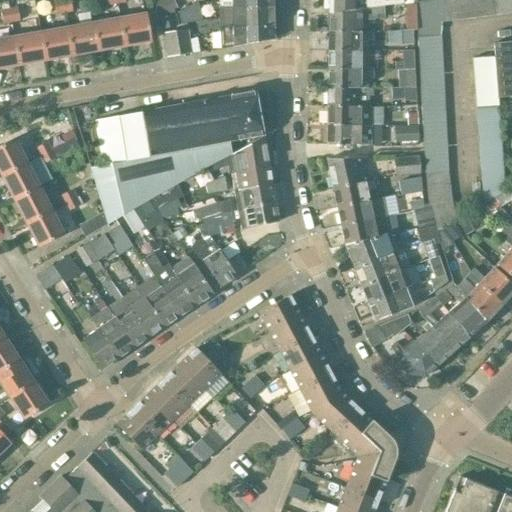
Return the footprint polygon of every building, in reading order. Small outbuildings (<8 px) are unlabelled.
[(60,0),(53,1),(55,15),(64,14),(61,0),(60,0)] [(70,0),(61,0),(64,14),(72,12),(70,0)] [(170,11),(164,0),(162,0),(153,4),(157,16),(170,11)] [(223,7),(232,7),(272,7),(271,0),(231,0),(232,7),(218,7),(218,17),(223,17),(223,7)] [(357,0),(327,0),(327,13),(358,9),(358,8),(357,0)] [(365,8),(383,6),(402,4),(402,0),(365,0),(365,7),(365,8)] [(441,36),(441,22),(438,0),(429,0),(416,2),(417,30),(418,37),(441,36)] [(451,0),(438,0),(441,22),(454,20),(451,0)] [(464,0),(451,0),(454,20),(467,19),(464,0)] [(477,0),(464,0),(467,19),(481,17),(477,0)] [(493,15),(491,0),(477,0),(481,17),(493,15)] [(504,0),(491,0),(493,15),(506,13),(504,0)] [(412,4),(406,5),(407,30),(417,30),(416,2),(412,2),(412,4)] [(379,14),(379,18),(384,18),(383,6),(365,8),(365,7),(358,8),(358,9),(327,13),(327,31),(360,32),(360,20),(374,19),(374,15),(379,14)] [(223,7),(223,17),(218,17),(219,28),(228,26),(272,25),(272,7),(232,7),(223,7)] [(17,8),(9,9),(11,23),(19,22),(17,8)] [(119,19),(124,45),(151,40),(146,15),(145,15),(130,17),(129,8),(118,10),(119,19)] [(0,10),(0,11),(2,25),(11,23),(9,9),(0,10)] [(160,31),(178,26),(175,15),(157,20),(160,31)] [(119,19),(107,22),(93,24),(97,50),(124,45),(119,19)] [(67,29),(71,54),(97,50),(93,24),(67,29)] [(219,49),(272,40),(272,25),(228,26),(218,30),(219,49)] [(40,33),(45,59),(71,54),(67,29),(40,33)] [(178,56),(191,54),(187,30),(175,32),(178,56)] [(360,32),(327,31),(327,51),(367,50),(368,31),(360,32)] [(162,34),(166,58),(178,56),(175,32),(162,34)] [(40,33),(14,38),(18,63),(45,59),(40,33)] [(418,50),(441,49),(441,36),(418,37),(418,50)] [(0,40),(0,66),(18,63),(14,38),(0,40)] [(511,96),(511,41),(493,43),(494,56),(495,69),(496,81),(497,94),(498,98),(511,96)] [(418,50),(418,51),(418,62),(442,61),(441,49),(418,50)] [(367,50),(327,51),(327,69),(367,70),(367,69),(367,50)] [(473,71),(495,69),(494,56),(472,58),(473,71)] [(418,62),(418,64),(419,74),(442,73),(442,61),(418,62)] [(326,88),(367,88),(367,79),(372,79),(372,69),(367,69),(367,70),(327,69),(326,88)] [(495,69),(473,71),(474,83),(496,81),(495,69)] [(404,70),(405,85),(417,84),(416,70),(404,70)] [(442,73),(419,74),(420,87),(443,86),(442,73)] [(496,81),(474,83),(475,95),(497,94),(496,81)] [(402,88),(403,103),(418,102),(417,84),(405,85),(405,88),(402,88)] [(443,86),(420,87),(420,99),(444,98),(443,86)] [(326,106),(365,106),(369,106),(369,96),(372,96),(372,89),(367,89),(367,88),(326,88),(326,106)] [(107,224),(108,224),(122,216),(177,184),(210,166),(231,154),(229,143),(258,138),(262,137),(255,91),(95,120),(103,164),(90,168),(104,212),(107,224)] [(497,94),(475,95),(476,108),(499,106),(498,98),(497,94)] [(444,98),(420,99),(421,112),(444,110),(444,98)] [(326,124),(366,125),(371,125),(371,107),(369,107),(369,106),(365,106),(326,106),(326,124)] [(499,106),(476,108),(476,120),(500,119),(499,106)] [(444,110),(421,112),(422,124),(445,123),(444,110)] [(500,119),(476,120),(477,133),(501,131),(500,119)] [(446,135),(445,123),(422,124),(423,136),(446,135)] [(370,144),(371,125),(366,125),(326,124),(326,143),(370,144)] [(501,131),(477,133),(478,145),(501,143),(501,131)] [(446,135),(423,136),(423,149),(446,148),(446,135)] [(267,166),(262,137),(258,138),(231,154),(210,166),(210,171),(220,169),(220,167),(227,165),(228,173),(231,173),(235,172),(267,166)] [(0,145),(0,172),(1,175),(25,163),(12,138),(0,145)] [(35,149),(39,156),(50,151),(47,143),(35,149)] [(501,143),(478,145),(479,157),(502,155),(501,143)] [(446,148),(423,149),(424,161),(447,160),(446,148)] [(54,158),(50,151),(39,156),(39,157),(42,164),(43,164),(44,163),(54,158)] [(502,155),(479,157),(480,169),(503,168),(502,155)] [(393,159),(395,177),(421,173),(419,156),(404,157),(393,159)] [(325,159),(332,190),(368,182),(367,176),(362,178),(358,158),(325,159)] [(424,161),(425,175),(448,173),(448,170),(447,160),(424,161)] [(1,175),(14,199),(38,186),(25,163),(1,175)] [(267,166),(235,172),(231,173),(234,191),(238,190),(270,184),(267,166)] [(503,168),(480,169),(481,182),(504,180),(503,168)] [(425,175),(426,188),(449,184),(448,173),(425,175)] [(204,184),(207,194),(226,189),(224,177),(204,184)] [(398,180),(401,195),(423,191),(420,177),(398,180)] [(481,182),(482,206),(494,199),(505,192),(504,180),(481,182)] [(332,190),(336,208),(382,199),(382,198),(377,199),(373,181),(368,182),(332,190)] [(238,190),(234,191),(237,209),(273,203),(270,184),(238,190)] [(426,188),(428,202),(451,197),(450,191),(449,184),(426,188)] [(38,186),(14,199),(26,222),(50,210),(38,186)] [(505,192),(494,199),(499,208),(511,199),(511,192),(510,189),(505,192)] [(60,196),(67,211),(80,204),(72,190),(60,196)] [(454,210),(451,197),(428,202),(429,204),(429,207),(432,216),(454,210)] [(341,226),(372,220),(386,217),(382,199),(336,208),(341,226)] [(494,199),(482,206),(480,207),(485,217),(499,208),(494,199)] [(217,203),(218,213),(230,211),(228,201),(217,203)] [(277,222),(273,203),(237,209),(240,228),(277,222)] [(429,207),(424,209),(427,226),(434,224),(432,216),(429,207)] [(413,211),(417,228),(427,226),(424,209),(413,211)] [(39,246),(63,234),(50,210),(26,222),(39,246)] [(434,224),(437,233),(442,230),(451,224),(456,221),(454,210),(432,216),(434,224)] [(223,228),(233,227),(230,211),(218,213),(218,214),(202,218),(203,224),(199,225),(200,227),(206,236),(224,233),(223,228)] [(107,224),(104,212),(102,212),(90,218),(78,225),(85,238),(108,224),(107,224)] [(459,224),(465,235),(483,223),(476,215),(459,224)] [(345,243),(345,245),(388,235),(388,234),(388,233),(385,233),(382,218),(386,217),(372,220),(341,226),(345,243)] [(420,244),(424,242),(425,245),(439,241),(437,233),(434,224),(427,226),(417,228),(415,229),(420,244)] [(117,247),(128,240),(118,225),(107,232),(117,247)] [(506,227),(498,236),(511,248),(511,226),(509,230),(506,227)] [(443,252),(456,247),(449,239),(442,230),(437,233),(439,241),(440,243),(443,252)] [(110,248),(107,244),(101,235),(88,244),(96,257),(110,248)] [(345,245),(354,268),(395,252),(393,246),(389,247),(385,240),(389,238),(388,235),(345,245)] [(500,239),(496,244),(507,254),(497,265),(511,278),(511,248),(498,236),(498,237),(500,239)] [(429,259),(438,256),(434,244),(440,243),(439,241),(425,245),(429,259)] [(75,250),(85,267),(97,259),(86,243),(75,250)] [(237,276),(219,250),(210,257),(204,248),(197,254),(220,288),(237,276)] [(354,268),(361,285),(402,267),(400,262),(395,264),(393,257),(397,255),(395,252),(354,268)] [(153,276),(153,277),(179,315),(196,304),(176,276),(173,272),(168,263),(162,267),(152,253),(142,259),(153,276)] [(67,255),(55,263),(70,284),(82,276),(67,255)] [(428,261),(428,262),(432,273),(444,269),(439,257),(428,261)] [(188,267),(176,276),(196,304),(212,293),(190,261),(186,264),(188,267)] [(50,301),(68,290),(51,265),(34,275),(44,290),(43,291),(50,301)] [(409,287),(406,280),(402,281),(400,274),(404,272),(402,267),(361,285),(368,303),(409,287)] [(484,280),(473,269),(468,274),(502,306),(511,294),(511,285),(495,268),(484,280)] [(429,280),(433,292),(447,282),(445,274),(429,280)] [(473,291),(466,298),(487,321),(488,320),(502,306),(468,274),(463,280),(473,291)] [(137,287),(163,326),(179,315),(153,277),(137,287)] [(448,307),(445,309),(470,337),(487,321),(466,298),(453,283),(443,291),(449,299),(454,295),(458,300),(459,299),(461,301),(451,310),(448,307)] [(126,304),(148,337),(163,326),(137,287),(121,298),(122,299),(120,300),(124,306),(126,304)] [(368,303),(375,321),(416,305),(413,298),(410,299),(407,292),(410,291),(409,287),(368,303)] [(258,312),(269,331),(300,314),(290,295),(258,312)] [(109,312),(111,315),(133,347),(148,337),(126,304),(124,306),(120,300),(122,299),(121,298),(107,307),(109,312)] [(453,352),(470,337),(445,309),(442,312),(445,315),(436,323),(432,318),(426,311),(421,315),(427,323),(427,322),(453,352)] [(279,350),(310,333),(300,314),(269,331),(279,350)] [(407,314),(395,319),(399,328),(402,331),(411,324),(407,314)] [(118,357),(133,347),(111,315),(107,317),(109,321),(103,325),(99,319),(94,323),(96,325),(118,357)] [(388,329),(393,338),(402,331),(399,328),(395,319),(384,323),(385,324),(377,326),(381,333),(388,329)] [(415,336),(412,339),(436,367),(453,352),(427,322),(427,323),(422,327),(426,331),(417,339),(415,336)] [(79,334),(102,368),(118,357),(96,325),(93,327),(95,331),(89,335),(85,330),(79,334)] [(321,352),(310,333),(279,350),(289,369),(321,352)] [(0,338),(0,369),(17,359),(3,337),(0,338)] [(407,372),(427,376),(436,367),(412,339),(409,342),(412,345),(403,353),(398,348),(395,343),(389,347),(407,372)] [(226,354),(217,344),(203,357),(195,348),(179,363),(203,389),(220,374),(212,366),(226,354)] [(300,388),(331,371),(321,352),(289,369),(300,388)] [(31,381),(17,359),(0,369),(0,402),(10,396),(9,395),(31,381)] [(179,363),(163,378),(188,404),(203,389),(179,363)] [(300,388),(313,412),(341,390),(331,371),(300,388)] [(263,385),(255,376),(240,389),(249,398),(263,385)] [(148,393),(172,419),(188,404),(163,378),(148,393)] [(24,418),(46,404),(31,381),(9,395),(10,396),(24,418)] [(313,412),(331,429),(356,403),(341,390),(313,412)] [(148,393),(132,408),(157,434),(172,419),(148,393)] [(358,454),(345,486),(378,499),(394,458),(389,456),(385,439),(389,435),(356,403),(331,429),(358,454)] [(116,424),(140,450),(157,434),(132,408),(116,424)] [(226,414),(239,428),(244,424),(231,410),(226,414)] [(239,428),(226,414),(221,418),(235,432),(239,428)] [(295,420),(281,431),(285,436),(299,424),(295,420)] [(299,424),(285,436),(289,440),(303,429),(299,424)] [(0,432),(0,450),(9,442),(0,432)] [(195,444),(208,458),(212,453),(199,440),(195,444)] [(203,462),(208,458),(195,444),(190,449),(203,462)] [(147,511),(131,495),(133,493),(121,480),(119,482),(105,467),(107,465),(94,453),(65,481),(62,478),(40,499),(43,502),(33,511),(147,511)] [(163,474),(164,475),(176,488),(192,472),(177,456),(165,467),(168,469),(163,474)] [(511,511),(511,489),(506,487),(504,493),(459,475),(444,511),(511,511)] [(306,496),(309,490),(291,484),(288,490),(306,496)] [(345,486),(337,507),(349,511),(373,511),(378,499),(345,486)] [(288,490),(286,496),(304,503),(306,496),(288,490)]
